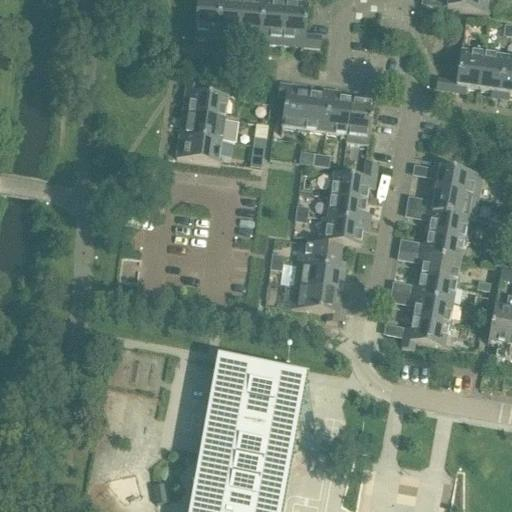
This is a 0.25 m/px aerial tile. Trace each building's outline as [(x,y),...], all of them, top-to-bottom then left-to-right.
[(205,1),(204,0),(197,0),(195,25),(194,43),(207,44),(208,38),(217,38),(220,2),(205,1)] [(447,13),(467,15),(483,18),(484,8),(490,9),(491,0),(448,0),(448,1),(447,13)] [(236,4),(220,2),(217,38),(226,39),(226,45),(238,46),(242,1),(236,1),(236,4)] [(248,5),(248,2),(242,1),(238,46),(250,47),(251,41),(260,42),(263,6),(248,5)] [(279,7),(263,6),(260,42),(269,43),(269,49),(281,50),(285,5),(279,4),(279,7)] [(307,9),(291,8),(291,5),(285,5),(281,50),(294,51),(294,45),(303,45),(302,51),(320,53),(321,41),(305,39),(306,25),(307,9)] [(457,85),(437,82),(435,94),(456,97),(457,91),(478,94),(483,58),(461,55),(457,85)] [(491,96),(500,97),(505,61),(483,58),(478,94),(491,96)] [(508,98),(511,98),(511,62),(505,61),(500,97),(508,98)] [(184,106),(182,118),(226,125),(227,119),(225,118),(227,103),(227,102),(197,98),(198,90),(186,88),(185,97),(191,98),(190,107),(184,106)] [(286,102),(281,132),(298,134),(297,137),(303,137),(309,99),(296,97),(287,96),(288,90),(279,89),(278,101),(286,102)] [(322,101),(309,99),(303,137),(309,138),(310,135),(325,138),(330,102),(322,101)] [(351,105),(339,103),(330,102),(325,138),(341,140),(340,143),(346,143),(351,105)] [(368,143),(369,144),(374,108),(364,106),(351,105),(346,143),(352,144),(352,141),(368,143)] [(185,141),(221,145),(223,130),(226,130),(226,125),(182,118),(180,131),(186,131),(185,141)] [(178,149),(176,162),(220,168),(221,167),(221,161),(219,161),(221,145),(185,141),(184,150),(178,149)] [(265,144),(254,142),(253,150),(264,152),(265,144)] [(264,152),(253,150),(252,158),(263,159),(264,152)] [(314,159),(312,170),(320,171),(322,160),(314,159)] [(320,171),(328,173),(330,161),(322,160),(320,171)] [(475,180),(446,174),(447,166),(435,164),(434,173),(440,174),(438,184),(436,195),(477,203),(480,190),(474,189),(475,181),(475,180)] [(376,177),(377,169),(365,168),(363,183),(333,179),(331,196),(328,195),(327,201),(366,206),(368,194),(369,185),(375,186),(376,177)] [(434,206),(432,216),(468,223),(469,214),(475,215),(477,203),(436,195),(434,206)] [(364,219),(366,206),(327,201),(327,207),(329,207),(327,223),(363,228),(364,219)] [(296,219),(307,220),(308,212),(297,211),(296,219)] [(432,216),(430,227),(428,238),(466,244),(468,239),(465,238),(468,223),(432,216)] [(294,227),(306,228),(307,220),(296,219),(294,227)] [(354,249),(360,250),(362,236),(363,228),(327,223),(325,238),(322,238),(321,245),(354,249)] [(489,231),(500,233),(502,225),(490,223),(489,227),(489,231)] [(426,249),(424,259),(460,266),(463,250),(465,250),(466,244),(428,238),(426,249)] [(487,238),(486,245),(498,247),(499,240),(487,238)] [(485,253),(496,255),(498,247),(486,245),(486,248),(485,253)] [(304,262),(302,271),(338,276),(339,267),(341,254),(300,248),(298,261),(304,262)] [(283,260),(272,259),(271,267),(282,268),(283,260)] [(422,269),(420,281),(459,288),(460,282),(457,281),(460,266),(424,259),(422,269)] [(270,274),(281,276),(282,268),(271,267),(270,274)] [(302,271),(301,280),(295,279),(294,292),(335,297),(337,284),(338,276),(302,271)] [(418,291),(416,302),(452,309),(455,293),(458,294),(459,288),(420,281),(418,291)] [(477,294),(489,297),(490,289),(478,287),(478,291),(477,294)] [(292,304),(298,305),(297,315),(326,319),(325,327),(337,328),(339,319),(333,318),(334,310),(335,297),(294,292),(292,304)] [(476,301),(474,309),(486,311),(487,303),(476,301)] [(416,302),(415,312),(413,323),(451,330),(452,324),(449,324),(452,309),(416,302)] [(473,317),(474,317),(485,319),(486,311),(474,309),(474,312),(473,314),(473,317)] [(510,315),(494,312),(487,348),(497,350),(495,361),(507,363),(511,338),(511,312),(511,313),(510,315)] [(413,354),(414,346),(444,352),(447,336),(450,336),(451,330),(413,323),(411,334),(409,344),(403,343),(401,352),(413,354)] [(191,511),(281,511),(304,386),(305,382),(274,377),(239,370),(218,366),(198,476),(191,511)] [(162,488),(155,489),(153,489),(153,490),(156,508),(165,506),(162,488)]
